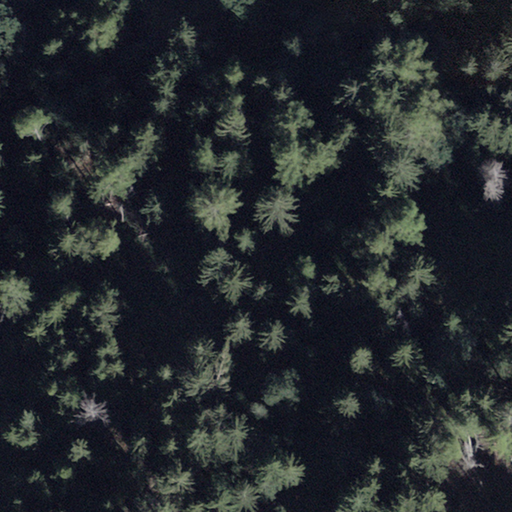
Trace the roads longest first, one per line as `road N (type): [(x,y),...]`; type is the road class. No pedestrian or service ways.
road 1 (track): [(123,441),(152,216),(219,54),(274,0)]
road 2 (track): [(0,130),(224,0)]
